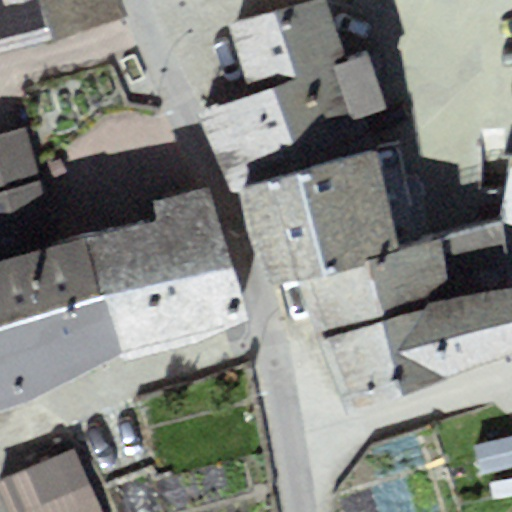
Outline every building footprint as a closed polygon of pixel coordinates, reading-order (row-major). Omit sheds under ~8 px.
[(128,20),(120,0),(0,0),(0,57),(58,43),(128,20)] [(252,96),(199,114),(227,180),(366,142),(356,119),(385,111),(370,57),(351,65),(328,0),(320,0),(231,26),(252,96)] [(0,235),(53,220),(28,130),(0,138),(0,235)] [(366,142),(227,180),(251,269),(262,264),(268,290),(298,282),(409,253),(436,244),(410,131),(366,142)] [(161,221),(92,241),(124,352),(247,317),(215,206),(210,188),(156,203),(161,221)] [(409,253),(298,282),(348,419),(511,360),(511,289),(510,290),(500,220),(436,244),(409,253)] [(124,352),(92,241),(0,267),(36,396),(124,352)] [(0,410),(36,396),(0,267),(0,410)] [(229,378),(133,407),(154,478),(250,449),(229,378)] [(511,437),(476,447),(484,478),(511,470),(511,437)] [(96,511),(71,450),(0,479),(0,495),(7,511),(96,511)]
